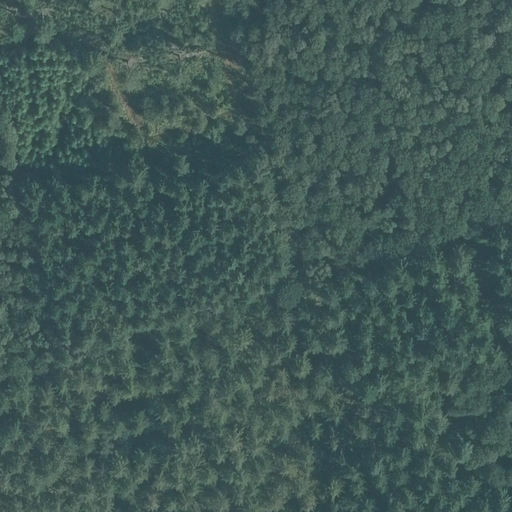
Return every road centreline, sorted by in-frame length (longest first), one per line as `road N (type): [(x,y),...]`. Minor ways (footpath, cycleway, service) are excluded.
road 1 (track): [(511,211),(0,375)]
road 2 (track): [(218,0),(381,511)]
